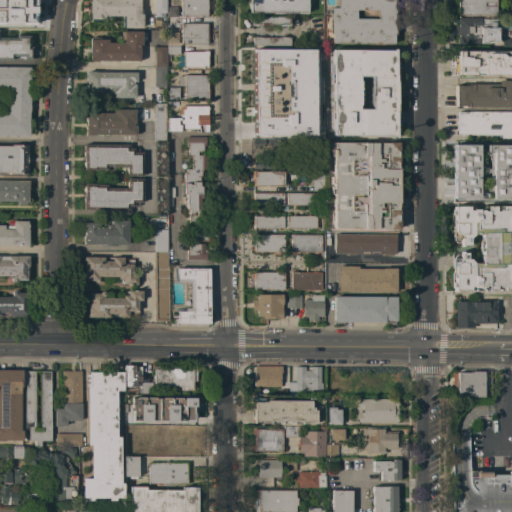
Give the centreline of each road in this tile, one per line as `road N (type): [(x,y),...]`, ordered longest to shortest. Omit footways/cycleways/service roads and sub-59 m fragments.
road 1 (residential): [(424,347),(421,0)]
road 2 (residential): [(227,346),(226,0)]
road 3 (residential): [(59,344),(53,126),(65,0)]
road 4 (tertiary): [(227,346),(0,344)]
road 5 (tertiary): [(424,347),(227,346)]
road 6 (residential): [(227,511),(227,346)]
road 7 (residential): [(425,511),(424,347)]
